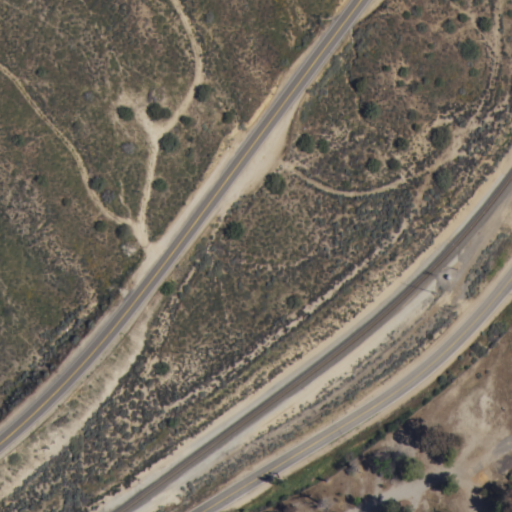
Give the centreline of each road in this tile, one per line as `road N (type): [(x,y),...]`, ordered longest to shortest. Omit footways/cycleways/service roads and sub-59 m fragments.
road 1 (secondary): [(0,439),(95,353),(357,0)]
road 2 (residential): [(205,511),(376,404),(425,366),(511,275)]
